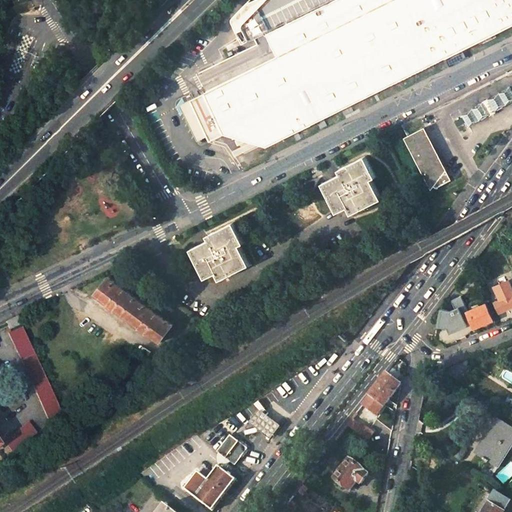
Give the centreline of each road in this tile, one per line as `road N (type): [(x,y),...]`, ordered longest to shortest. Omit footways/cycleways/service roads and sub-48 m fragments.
road 1 (primary): [(437,255),(233,511)]
road 2 (unclassified): [(181,217),(467,73)]
road 3 (trunk): [(0,192),(203,0)]
road 4 (trunk): [(180,0),(0,182)]
road 5 (unclassified): [(181,217),(51,0)]
road 6 (primary): [(245,511),(382,340)]
road 7 (unclassified): [(0,306),(181,217)]
road 8 (primary): [(416,303),(511,173)]
road 9 (unclassified): [(418,360),(390,511)]
road 10 (primary): [(511,152),(437,255)]
